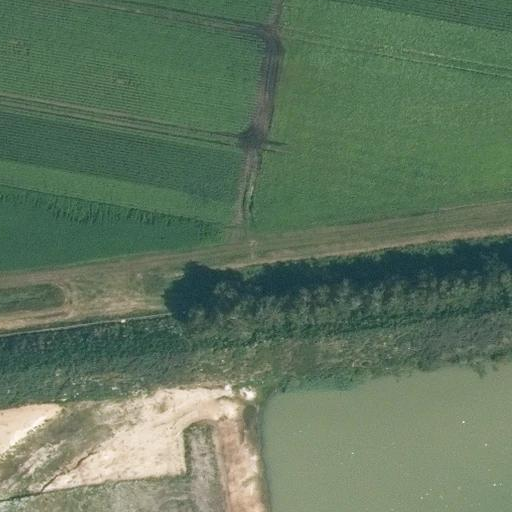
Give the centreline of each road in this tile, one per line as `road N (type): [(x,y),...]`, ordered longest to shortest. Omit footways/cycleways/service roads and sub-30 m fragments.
road 1 (track): [(511,229),(0,292)]
road 2 (track): [(148,274),(172,368),(188,511)]
